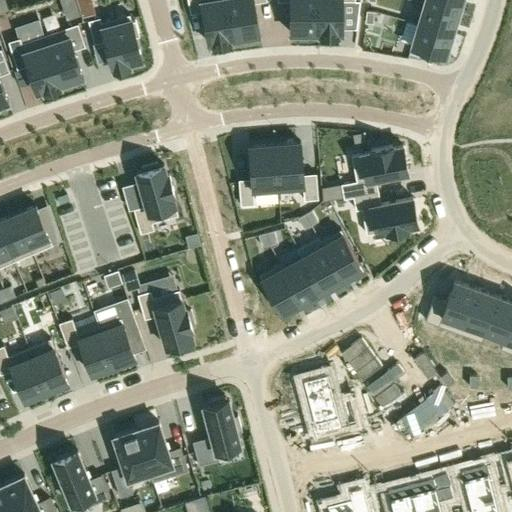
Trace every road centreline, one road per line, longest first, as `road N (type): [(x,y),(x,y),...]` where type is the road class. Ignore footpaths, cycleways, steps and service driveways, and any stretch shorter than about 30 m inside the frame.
road 1 (residential): [(460,88),(334,63),(242,67),(179,81)]
road 2 (residential): [(0,449),(180,377),(251,360)]
road 3 (residential): [(191,127),(313,109),(442,131)]
road 4 (residential): [(251,360),(352,318),(464,229)]
road 5 (residential): [(191,127),(251,360)]
road 6 (residential): [(0,185),(191,127)]
road 7 (residential): [(177,75),(0,135)]
road 8 (residential): [(251,360),(289,511)]
